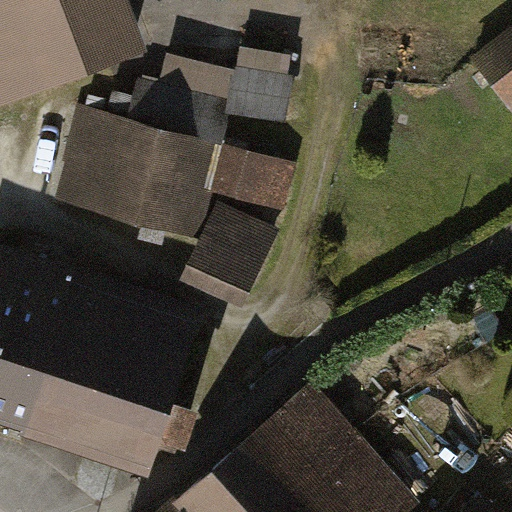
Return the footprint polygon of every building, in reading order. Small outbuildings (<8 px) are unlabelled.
[(137,0),(0,0),(0,101),(154,45),(137,0)] [(511,104),(511,28),(475,55),(511,105),(511,104)] [(214,136),(78,101),(56,188),(191,223),(214,136)] [(298,162),(238,144),(227,179),(287,196),(298,162)] [(277,230),(231,207),(205,257),(251,280),(277,230)] [(3,238),(0,246),(0,403),(158,452),(206,308),(3,238)] [(323,367),(168,511),(511,511),(484,483),(456,508),(323,367)]
